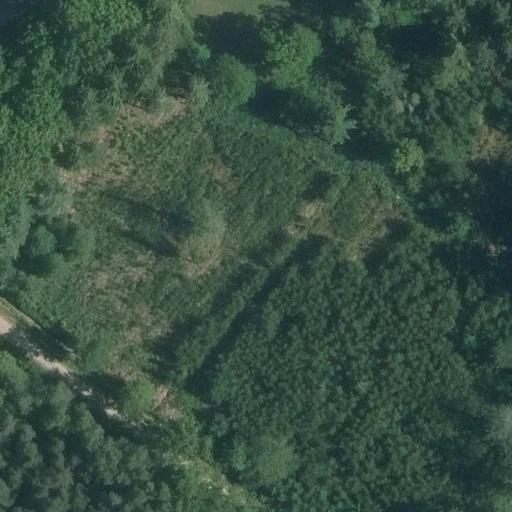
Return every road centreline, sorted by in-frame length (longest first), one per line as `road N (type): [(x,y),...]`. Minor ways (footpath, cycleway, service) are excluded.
road 1 (track): [(511,281),(365,165),(240,116),(213,97),(156,0)]
road 2 (track): [(237,511),(0,325)]
road 3 (track): [(0,146),(95,0)]
